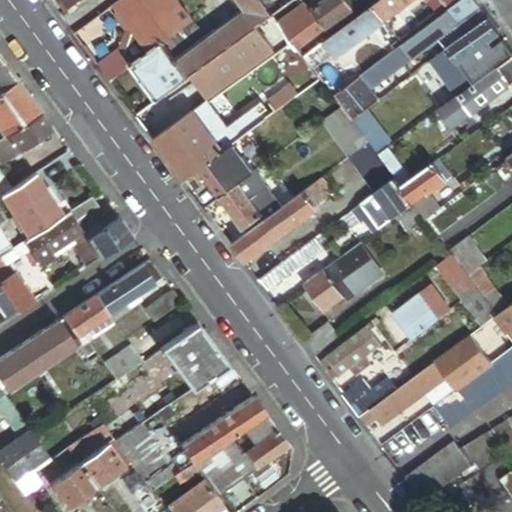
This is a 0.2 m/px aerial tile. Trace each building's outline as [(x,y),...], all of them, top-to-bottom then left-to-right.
[(79,0),(59,0),(67,9),(79,0)] [(194,18),(180,0),(121,0),(117,3),(120,8),(119,14),(130,29),(136,29),(152,50),(163,42),(170,36),(194,18)] [(256,27),(273,14),(267,6),(262,0),(260,0),(247,10),(180,60),(178,61),(189,77),(196,72),(256,27)] [(260,0),(244,0),(241,2),(247,10),(260,0)] [(284,0),(275,0),(267,6),(273,14),(279,22),(308,0),(292,0),(287,3),(284,0)] [(308,0),(279,22),(298,48),(327,27),(308,0)] [(308,0),(327,27),(354,8),(348,0),(308,0)] [(415,0),(381,0),(374,5),(386,22),(403,9),(415,0)] [(400,41),(448,5),(444,0),(429,0),(422,6),(409,15),(411,17),(393,30),(400,41)] [(422,6),(417,0),(415,0),(403,9),(408,16),(409,15),(422,6)] [(481,9),(474,0),(463,0),(449,11),(460,25),(481,9)] [(386,22),(374,5),(325,41),(332,50),(335,55),(337,58),(349,49),(386,22)] [(488,18),(481,9),(460,25),(466,34),(488,18)] [(449,11),(402,45),(413,60),(460,25),(449,11)] [(466,34),(426,65),(434,77),(453,101),(470,89),(476,85),(460,64),(479,50),(484,56),(494,49),(489,42),(500,34),(488,18),(466,34)] [(211,92),(271,47),(256,27),(196,72),(211,92)] [(163,42),(170,52),(178,46),(170,36),(163,42)] [(325,41),(314,50),(317,55),(320,59),(332,50),(325,41)] [(163,96),(189,77),(178,61),(180,60),(177,56),(175,58),(170,52),(163,42),(152,50),(134,64),(159,100),(163,96)] [(402,45),(372,67),(383,82),(413,60),(402,45)] [(111,81),(134,64),(121,48),(99,65),(111,81)] [(349,49),(337,58),(341,63),(352,54),(349,49)] [(315,70),(335,55),(332,50),(320,59),(317,55),(313,58),(308,62),(315,70)] [(313,58),(310,53),(304,57),(308,62),(313,58)] [(0,87),(15,77),(0,57),(0,87)] [(511,58),(499,68),(511,85),(511,84),(511,58)] [(354,67),(360,76),(368,70),(361,61),(354,67)] [(340,76),(347,86),(360,76),(354,67),(340,76)] [(372,91),(383,82),(372,67),(368,70),(360,76),(372,91)] [(511,85),(499,68),(476,85),(470,89),(482,106),(509,87),(511,85)] [(334,96),(347,86),(340,76),(336,71),(323,81),(334,96)] [(360,76),(347,86),(334,96),(342,107),(352,120),(378,100),(372,91),(360,76)] [(39,110),(15,77),(0,87),(0,131),(2,134),(5,132),(39,110)] [(453,101),(441,110),(454,126),(482,106),(470,89),(453,101)] [(269,108),(273,114),(284,106),(280,101),(269,108)] [(230,127),(239,139),(267,118),(263,112),(258,106),(230,127)] [(263,112),(267,118),(273,114),(269,108),(268,107),(263,112)] [(358,128),(352,120),(342,107),(322,122),(349,157),(367,143),(369,143),(358,128)] [(511,107),(501,115),(504,119),(444,163),(455,178),(511,136),(511,131),(511,130),(511,107)] [(52,128),(39,110),(5,132),(11,140),(18,150),(52,128)] [(225,150),(196,110),(155,140),(184,179),(200,167),(219,153),(225,150)] [(369,143),(378,156),(388,148),(371,125),(368,128),(364,124),(358,128),(369,143)] [(2,134),(0,134),(0,142),(3,146),(11,140),(5,132),(2,134)] [(251,136),(238,146),(245,157),(259,146),(251,136)] [(10,155),(18,150),(11,140),(3,146),(10,155)] [(0,162),(10,155),(3,146),(0,142),(0,162)] [(225,150),(219,153),(239,182),(255,170),(245,157),(238,146),(235,142),(225,150)] [(367,143),(349,157),(375,193),(377,192),(394,179),(367,143)] [(395,179),(402,188),(412,180),(389,148),(388,148),(378,156),(395,179)] [(219,153),(200,167),(221,196),(239,182),(219,153)] [(451,178),(438,161),(412,180),(402,188),(414,203),(428,192),(429,194),(430,193),(451,178)] [(255,170),(239,182),(252,200),(269,187),(257,169),(255,170)] [(0,173),(0,196),(11,189),(0,173)] [(11,189),(0,196),(13,216),(19,224),(28,237),(62,215),(52,201),(33,174),(11,189)] [(322,177),(319,179),(326,189),(329,186),(322,177)] [(319,179),(304,190),(317,208),(332,197),(326,189),(319,179)] [(414,203),(402,188),(395,179),(394,179),(377,192),(396,216),(414,203)] [(239,182),(221,196),(245,228),(263,215),(252,200),(239,182)] [(263,215),(266,219),(283,206),(269,187),(252,200),(263,215)] [(317,208),(304,190),(283,206),(266,219),(233,244),(245,261),(317,208)] [(375,193),(362,203),(371,214),(366,217),(371,224),(376,221),(381,227),(396,216),(377,192),(375,193)] [(428,192),(414,203),(414,204),(419,211),(435,199),(430,193),(429,194),(428,192)] [(70,209),(60,195),(52,201),(62,215),(68,211),(70,209)] [(100,209),(91,196),(70,209),(68,211),(77,224),(90,215),(100,209)] [(426,220),(442,208),(435,199),(419,211),(425,218),(426,220)] [(371,214),(362,203),(354,210),(362,221),(365,218),(375,232),(381,227),(376,221),(371,224),(366,217),(371,214)] [(419,211),(414,204),(397,218),(407,231),(425,218),(419,211)] [(62,215),(28,237),(23,240),(30,250),(40,266),(53,257),(49,251),(54,247),(59,254),(72,245),(84,265),(98,256),(86,238),(77,224),(68,211),(62,215)] [(99,229),(90,215),(77,224),(86,238),(99,229)] [(15,226),(19,224),(13,216),(10,218),(15,226)] [(131,234),(118,217),(99,229),(86,238),(98,256),(131,234)] [(317,236),(307,244),(315,254),(325,247),(317,236)] [(468,238),(458,245),(471,262),(475,259),(480,266),(486,261),(468,238)] [(30,250),(23,240),(11,248),(17,258),(30,250)] [(360,243),(346,253),(366,281),(381,271),(360,243)] [(315,254),(307,244),(259,279),(267,290),(315,254)] [(471,262),(458,245),(450,251),(453,256),(463,269),(471,262)] [(54,247),(49,251),(53,257),(59,254),(54,247)] [(17,258),(11,248),(0,255),(0,259),(5,266),(17,258)] [(346,253),(337,260),(358,288),(366,281),(346,253)] [(453,256),(437,267),(482,326),(496,315),(496,313),(468,277),(467,276),(463,269),(453,256)] [(162,275),(149,258),(140,265),(152,282),(162,275)] [(467,276),(480,266),(475,259),(471,262),(463,269),(467,276)] [(337,260),(325,268),(346,296),(356,289),(358,288),(337,260)] [(152,282),(140,265),(93,295),(106,314),(123,302),(127,308),(139,300),(136,294),(153,283),(152,282)] [(4,267),(0,269),(0,281),(9,275),(4,267)] [(482,267),(468,277),(496,313),(509,304),(482,267)] [(325,268),(307,282),(328,310),(346,296),(325,268)] [(358,288),(356,289),(359,292),(383,274),(381,271),(366,281),(358,288)] [(0,288),(3,292),(16,311),(33,300),(13,272),(9,275),(0,281),(0,288)] [(434,284),(397,311),(414,336),(452,308),(434,284)] [(181,301),(172,289),(144,309),(153,321),(181,301)] [(0,294),(0,312),(4,319),(16,311),(3,292),(0,294)] [(106,314),(93,295),(61,317),(79,343),(84,340),(86,343),(114,324),(106,314)] [(511,329),(511,303),(496,315),(508,332),(511,329)] [(377,317),(367,324),(327,355),(328,355),(322,360),(336,377),(349,367),(362,357),(382,343),(371,328),(381,321),(377,317)] [(57,319),(0,357),(0,396),(3,394),(75,345),(57,319)] [(317,356),(342,338),(329,321),(304,339),(317,356)] [(227,362),(197,323),(161,347),(191,388),(227,362)] [(492,363),(472,334),(436,360),(389,396),(390,397),(374,409),(372,408),(362,416),(369,425),(380,417),(381,419),(397,407),(400,411),(448,376),(458,388),(492,363)] [(114,379),(142,360),(129,344),(101,364),(114,379)] [(511,381),(511,349),(435,407),(450,427),(511,381)] [(355,375),(368,365),(362,357),(349,367),(355,375)] [(397,371),(390,361),(378,370),(385,379),(373,389),(364,378),(345,393),(353,404),(361,415),(403,384),(402,382),(404,380),(397,371)] [(265,413),(252,396),(180,445),(187,456),(192,463),(194,461),(196,460),(265,413)] [(397,407),(381,419),(384,423),(400,411),(397,407)] [(274,426),(265,413),(196,460),(220,493),(255,467),(242,450),(274,426)] [(511,417),(496,428),(509,447),(511,444),(511,417)] [(430,437),(416,419),(383,444),(395,461),(430,437)] [(139,423),(114,440),(129,461),(142,478),(167,460),(139,423)] [(101,424),(66,447),(73,456),(108,432),(101,424)] [(255,467),(287,443),(274,426),(242,450),(255,467)] [(495,429),(467,447),(479,466),(507,447),(495,429)] [(51,459),(33,434),(30,430),(0,451),(0,461),(13,479),(25,470),(29,475),(51,459)] [(129,461),(114,440),(112,438),(106,443),(123,466),(129,461)] [(456,442),(407,477),(424,501),(473,464),(456,442)] [(106,443),(78,463),(95,486),(123,466),(106,443)] [(172,476),(192,463),(187,456),(146,483),(151,490),(172,476)] [(192,463),(172,476),(180,487),(202,472),(194,461),(192,463)] [(95,486),(78,463),(50,484),(67,507),(95,486)] [(511,493),(511,470),(500,479),(511,493)] [(201,481),(168,505),(172,511),(211,511),(214,510),(215,511),(221,511),(223,511),(220,506),(201,481)]
